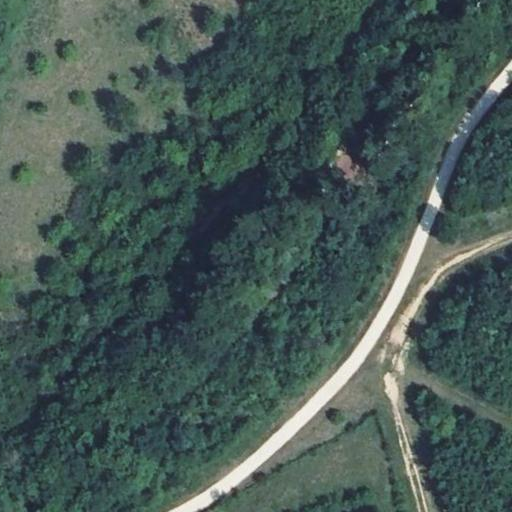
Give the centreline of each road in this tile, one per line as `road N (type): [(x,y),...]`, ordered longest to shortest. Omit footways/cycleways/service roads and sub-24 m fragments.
road 1 (track): [(511,71),(464,128),(395,290),(355,361),(289,428),(183,511)]
road 2 (unknown): [(427,511),(393,392),(396,340),(440,273),(511,245)]
road 3 (track): [(389,367),(511,427)]
